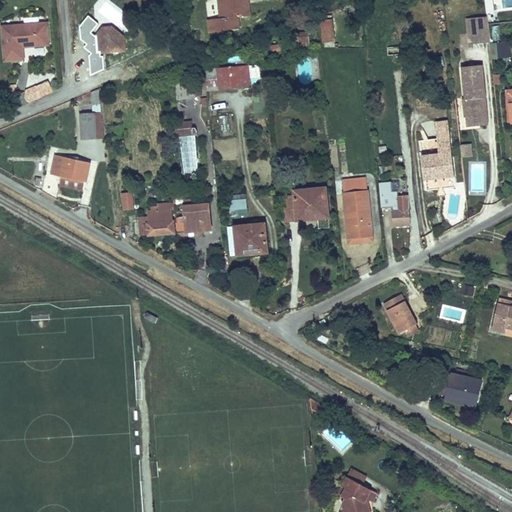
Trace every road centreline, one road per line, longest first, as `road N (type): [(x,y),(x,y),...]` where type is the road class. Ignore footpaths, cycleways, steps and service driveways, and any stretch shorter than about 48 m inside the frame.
road 1 (residential): [(279,332),(0,177)]
road 2 (residential): [(511,458),(279,332)]
road 3 (residential): [(279,332),(511,207)]
